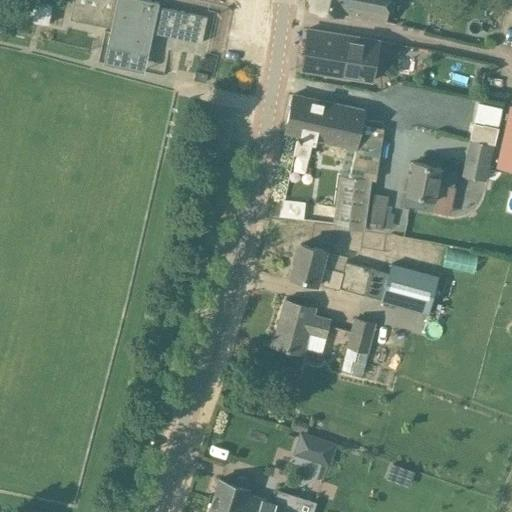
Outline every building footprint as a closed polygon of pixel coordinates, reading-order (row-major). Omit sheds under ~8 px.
[(52,5),(31,0),(28,0),(24,19),(48,24),(52,5)] [(159,2),(148,0),(73,0),(70,19),(111,28),(107,45),(148,54),(152,33),(201,43),(207,17),(158,6),(159,2)] [(390,0),(311,0),(310,8),(342,14),(386,22),(390,0)] [(376,41),(308,30),(301,69),(370,80),(376,41)] [(491,100),(497,65),(475,61),(469,96),(491,100)] [(206,74),(195,71),(193,77),(193,79),(204,82),(205,79),(206,74)] [(345,146),(333,226),(361,231),(369,180),(375,181),(383,128),(361,123),(364,110),(293,94),(284,133),(297,136),(294,151),(308,155),(311,142),(314,142),(314,139),(345,146)] [(502,109),(478,103),(470,139),(493,145),(502,109)] [(511,108),(509,108),(497,166),(511,168),(511,108)] [(494,147),(469,142),(461,176),(486,182),(494,147)] [(456,172),(412,164),(405,206),(432,211),(437,184),(453,187),(456,172)] [(371,195),(372,225),(386,224),(384,194),(371,195)] [(278,216),(302,219),(304,202),(282,199),(278,216)] [(299,244),(290,277),(317,284),(317,283),(339,290),(340,288),(364,294),(371,269),(346,262),(344,272),(322,266),(326,251),(299,244)] [(428,313),(437,276),(391,264),(381,300),(428,313)] [(314,308),(285,300),(273,346),(302,354),(308,332),(326,337),(330,320),(312,315),(314,308)] [(375,323),(354,317),(341,370),(362,375),(375,323)] [(294,419),(291,429),(305,433),(308,424),(294,419)] [(335,444),(322,440),(316,457),(329,461),(335,444)] [(388,478),(407,484),(412,471),(392,464),(388,478)] [(312,511),(316,504),(278,492),(275,503),(248,494),(250,489),(248,488),(250,484),(247,480),(240,477),(236,481),(235,484),(219,479),(212,500),(248,511),(312,511)] [(248,511),(212,500),(208,511),(248,511)]
